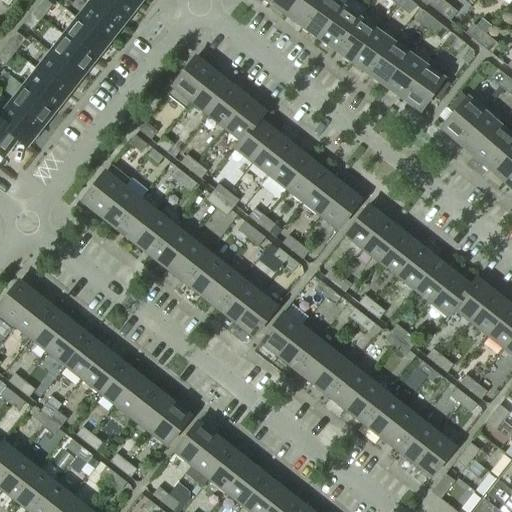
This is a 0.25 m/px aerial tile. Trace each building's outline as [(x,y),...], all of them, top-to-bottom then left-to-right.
[(41,19),(51,6),(43,0),(41,0),(32,11),(41,19)] [(135,10),(122,0),(91,0),(90,2),(121,27),(135,10)] [(142,0),(122,0),(135,10),(142,0)] [(285,16),(297,0),(271,0),(269,4),(285,16)] [(302,28),(322,0),(297,0),(285,16),(302,28)] [(319,40),(342,7),(331,0),(322,0),(302,28),(319,40)] [(408,15),(415,6),(407,0),(399,0),(395,5),(408,15)] [(436,12),(443,3),(440,0),(424,0),(424,2),(436,12)] [(121,27),(90,2),(76,19),(108,44),(121,27)] [(456,13),(443,3),(436,12),(449,22),(456,13)] [(335,52),(359,19),(342,7),(319,40),(335,52)] [(31,31),(41,19),(32,11),(22,24),(31,31)] [(427,30),(435,21),(422,11),(415,20),(427,30)] [(108,44),(76,19),(63,36),(94,61),(108,44)] [(352,64),(375,31),(359,19),(335,52),(352,64)] [(447,31),(435,21),(427,30),(440,41),(447,31)] [(485,35),(472,25),(465,34),(478,44),(485,35)] [(368,76),(392,43),(375,31),(352,64),(368,76)] [(14,53),(24,40),(15,33),(5,46),(14,53)] [(465,45),(451,34),(443,43),(457,54),(465,45)] [(490,54),(498,45),(485,35),(478,44),(490,54)] [(94,61),(63,36),(50,53),(81,78),(94,61)] [(385,88),(408,55),(392,43),(368,76),(385,88)] [(0,62),(4,65),(14,53),(5,46),(0,52),(0,62)] [(81,78),(50,53),(36,70),(68,95),(81,78)] [(402,99),(425,67),(408,55),(385,88),(402,99)] [(190,102),(213,73),(195,59),(191,65),(190,64),(189,65),(190,65),(166,96),(185,111),(191,103),(190,102)] [(429,61),(425,67),(402,99),(419,112),(430,97),(437,102),(449,85),(442,80),(442,79),(446,74),(429,61)] [(68,95),(36,70),(22,88),(54,112),(68,95)] [(509,80),(497,70),(490,79),(502,89),(509,80)] [(207,115),(230,86),(213,73),(190,102),(191,103),(207,115)] [(511,82),(509,80),(502,89),(511,97),(511,82)] [(224,129),(247,100),(230,86),(207,115),(224,129)] [(54,112),(22,88),(9,104),(41,129),(54,112)] [(441,129),(457,143),(484,113),(485,114),(490,109),(472,93),(467,100),(460,94),(447,109),(453,115),(441,129)] [(259,121),(265,114),(247,100),(224,129),(240,141),(241,142),(258,121),(259,121)] [(41,129),(9,104),(0,115),(0,124),(27,146),(41,129)] [(473,157),(499,126),(485,114),(484,113),(457,143),(473,157)] [(275,134),(259,121),(258,121),(241,142),(240,141),(234,149),(252,163),(275,134)] [(488,170),(511,142),(511,128),(503,121),(499,126),(473,157),(488,170)] [(150,140),(156,132),(145,123),(138,131),(150,140)] [(27,146),(0,124),(0,153),(4,156),(17,140),(26,147),(27,146)] [(269,176),(292,147),(275,134),(252,163),(269,176)] [(146,145),(134,136),(128,144),(140,153),(146,145)] [(173,145),(162,137),(156,145),(166,153),(173,145)] [(504,184),(511,174),(511,142),(488,170),(504,184)] [(286,190),(309,161),(292,147),(269,176),(286,190)] [(162,158),(152,150),(146,158),(156,166),(162,158)] [(196,164),(186,156),(180,164),(190,172),(196,164)] [(303,203),(326,174),(309,161),(286,190),(303,203)] [(200,180),(206,172),(196,164),(190,172),(200,180)] [(100,217),(123,188),(124,188),(130,180),(111,166),(82,203),(100,217)] [(186,177),(176,169),(169,177),(180,185),(186,177)] [(320,217),(343,187),(326,174),(303,203),(320,217)] [(190,193),(196,185),(186,177),(180,185),(190,193)] [(228,193),(218,185),(212,193),(222,201),(228,193)] [(337,230),(361,201),(343,187),(320,217),(337,230)] [(117,230),(140,201),(124,188),(123,188),(100,217),(117,230)] [(222,201),(212,193),(205,201),(216,209),(222,201)] [(238,201),(228,193),(222,201),(232,209),(238,201)] [(134,244),(157,215),(140,201),(117,230),(134,244)] [(232,209),(222,201),(216,209),(226,217),(232,209)] [(362,250),(385,221),(367,207),(344,236),(362,250)] [(264,217),(254,209),(247,217),(258,226),(264,217)] [(151,257),(174,228),(157,215),(134,244),(151,257)] [(268,233),(274,225),(264,217),(258,226),(268,233)] [(379,263),(402,234),(385,221),(362,250),(379,263)] [(248,238),(254,230),(244,222),(237,230),(248,238)] [(168,270),(191,241),(174,228),(151,257),(168,270)] [(264,238),(254,230),(248,238),(258,246),(264,238)] [(396,277),(419,248),(402,234),(379,263),(396,277)] [(298,244),(288,236),(281,244),(292,252),(298,244)] [(185,284),(208,255),(191,241),(168,270),(185,284)] [(308,252),(298,244),(292,252),(302,260),(308,252)] [(413,290),(436,261),(419,248),(396,277),(413,290)] [(282,265),(288,257),(278,249),(271,257),(282,265)] [(202,297),(225,268),(208,255),(185,284),(202,297)] [(292,273),(298,265),(288,257),(282,265),(292,273)] [(430,303),(453,274),(436,261),(413,290),(430,303)] [(219,310),(242,281),(225,268),(202,297),(219,310)] [(341,277),(330,269),(324,277),(334,286),(341,277)] [(470,288),(469,287),(453,274),(430,303),(448,317),(454,310),(453,309),(470,288)] [(350,285),(341,277),(334,286),(344,293),(350,285)] [(470,323),(493,293),(475,279),(469,287),(470,288),(453,309),(454,310),(470,323)] [(236,324),(259,295),(242,281),(219,310),(236,324)] [(330,290),(320,282),(313,290),(324,299),(330,290)] [(0,321),(10,330),(37,297),(19,283),(0,306),(0,321)] [(340,298),(330,290),(324,299),(334,306),(340,298)] [(487,336),(510,307),(493,293),(470,323),(487,336)] [(253,338),(276,308),(259,295),(236,324),(253,338)] [(368,312),(374,304),(364,296),(358,304),(368,312)] [(31,339),(54,310),(37,297),(10,330),(11,331),(15,327),(31,339)] [(384,312),(374,304),(368,312),(378,320),(384,312)] [(504,349),(511,338),(511,308),(510,307),(487,336),(504,349)] [(358,325),(364,317),(354,309),(347,317),(358,325)] [(48,353),(71,324),(54,310),(31,339),(48,353)] [(278,357),(301,328),(283,314),(260,343),(278,357)] [(368,333),(374,325),(364,317),(358,325),(368,333)] [(65,366),(88,337),(71,324),(48,353),(65,366)] [(407,333),(396,325),(390,333),(400,342),(407,333)] [(295,370),(318,341),(301,328),(278,357),(295,370)] [(400,342),(390,333),(383,341),(394,350),(400,342)] [(410,349),(416,341),(407,333),(400,342),(410,349)] [(82,380),(105,350),(88,337),(65,366),(82,380)] [(312,384),(335,355),(318,341),(295,370),(312,384)] [(410,349),(400,342),(394,350),(404,357),(410,349)] [(436,366),(442,358),(432,349),(425,358),(436,366)] [(99,393),(122,364),(105,350),(82,380),(99,393)] [(329,397),(352,368),(335,355),(312,384),(329,397)] [(446,374),(452,365),(442,358),(436,366),(446,374)] [(432,371),(422,362),(415,370),(426,379),(432,371)] [(116,406),(139,377),(122,364),(99,393),(116,406)] [(346,411),(369,382),(352,368),(329,397),(346,411)] [(442,378),(432,371),(426,379),(436,387),(442,378)] [(18,390),(24,382),(14,374),(8,382),(18,390)] [(470,393),(476,384),(466,376),(460,384),(470,393)] [(132,420),(156,391),(139,377),(116,406),(132,420)] [(28,398),(34,390),(24,382),(18,390),(28,398)] [(363,424),(386,395),(369,382),(346,411),(363,424)] [(480,401),(486,392),(476,384),(470,393),(480,401)] [(0,397),(8,403),(14,395),(4,387),(0,391),(0,397)] [(460,405),(466,397),(456,389),(449,397),(460,405)] [(149,433),(173,404),(156,391),(132,420),(149,433)] [(18,411),(24,403),(14,395),(8,403),(18,411)] [(380,437),(403,408),(386,395),(363,424),(380,437)] [(476,405),(466,397),(460,405),(470,413),(476,405)] [(50,419),(56,411),(46,403),(40,411),(50,419)] [(167,447),(190,418),(173,404),(149,433),(167,447)] [(508,413),(499,406),(492,415),(501,422),(508,413)] [(397,451),(420,422),(403,408),(380,437),(397,451)] [(44,428),(50,419),(40,411),(33,419),(44,428)] [(66,419),(56,411),(50,419),(60,427),(66,419)] [(501,422),(492,415),(485,424),(494,431),(501,422)] [(60,427),(50,419),(44,428),(54,436),(60,427)] [(413,464),(437,435),(420,422),(397,451),(413,464)] [(192,467),(215,437),(197,423),(174,452),(192,467)] [(92,436),(82,428),(75,436),(86,444),(92,436)] [(431,478),(454,449),(437,435),(413,464),(431,478)] [(96,452),(102,444),(92,436),(86,444),(96,452)] [(209,480),(232,451),(215,437),(192,467),(209,480)] [(76,457),(82,449),(72,440),(65,449),(76,457)] [(0,482),(20,457),(3,444),(0,447),(0,482)] [(479,451),(469,444),(462,453),(472,460),(479,451)] [(86,465),(92,457),(82,449),(76,457),(86,465)] [(226,493),(249,464),(232,451),(209,480),(226,493)] [(472,460),(462,453),(455,461),(465,469),(472,460)] [(126,462),(116,454),(109,462),(120,471),(126,462)] [(0,489),(14,500),(37,471),(20,457),(0,482),(0,489)] [(511,460),(510,459),(495,478),(511,490),(511,460)] [(136,470),(126,462),(120,471),(130,479),(136,470)] [(243,507),(266,478),(249,464),(226,493),(243,507)] [(116,475),(105,467),(99,475),(109,484),(116,475)] [(29,511),(31,511),(54,484),(37,471),(14,500),(29,511)] [(126,483),(116,475),(109,484),(119,491),(126,483)] [(440,500),(454,482),(445,475),(430,493),(440,500)] [(249,511),(266,511),(283,491),(266,478),(243,507),(249,511)] [(511,511),(511,490),(495,478),(481,497),(500,511),(511,511)] [(59,511),(71,498),(54,484),(31,511),(59,511)] [(168,496),(158,488),(152,496),(162,504),(168,496)] [(293,511),(300,504),(283,491),(266,511),(293,511)] [(172,511),(178,504),(168,496),(162,504),(172,511)] [(500,511),(481,497),(468,511),(500,511)] [(86,511),(88,511),(71,498),(59,511),(86,511)] [(145,511),(155,511),(158,509),(148,501),(141,509),(145,511)]
